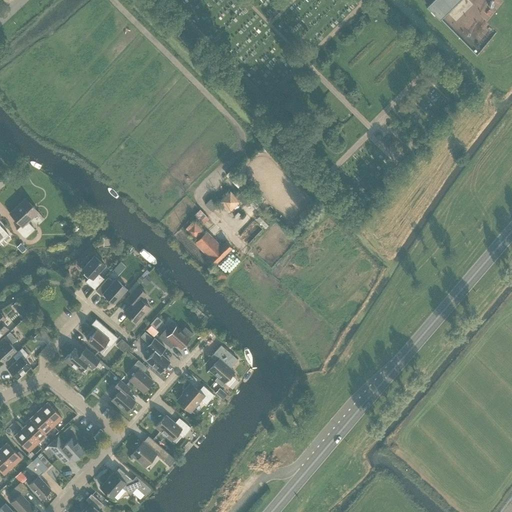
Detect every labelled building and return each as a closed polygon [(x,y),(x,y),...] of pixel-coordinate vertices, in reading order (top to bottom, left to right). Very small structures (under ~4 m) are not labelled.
[(433,0),(428,6),(441,19),(460,0),(433,0)] [(256,197),(246,187),(237,196),(247,206),(256,197)] [(229,214),(241,205),(231,193),(219,202),(229,214)] [(28,222),(38,212),(25,198),(10,213),(21,226),(17,230),(25,238),(35,229),(28,222)] [(218,206),(211,199),(205,204),(212,211),(218,206)] [(209,219),(200,210),(194,215),(203,225),(209,219)] [(9,235),(0,225),(0,243),(1,243),(3,246),(7,243),(5,241),(10,237),(9,235)] [(66,235),(67,236),(69,239),(74,235),(69,230),(65,234),(66,235)] [(213,268),(232,249),(226,242),(221,247),(206,232),(194,244),(209,259),(206,262),(213,268)] [(26,249),(21,243),(17,247),(22,253),(26,249)] [(98,274),(105,266),(94,256),(82,269),(90,277),(86,281),(94,289),(104,279),(98,274)] [(120,262),(112,271),(119,277),(127,268),(120,262)] [(227,277),(221,271),(213,280),(219,285),(227,277)] [(144,278),(141,281),(146,285),(152,279),(147,275),(144,278)] [(108,277),(96,291),(101,296),(103,294),(114,304),(127,289),(116,279),(113,282),(108,277)] [(137,323),(150,308),(141,300),(146,294),(137,286),(127,298),(132,303),(124,312),(137,323)] [(22,307),(18,302),(11,308),(16,312),(22,307)] [(110,347),(118,338),(96,319),(91,324),(97,329),(87,341),(99,351),(105,343),(110,347)] [(151,325),(146,330),(147,331),(153,336),(158,331),(152,326),(151,325)] [(181,349),(190,338),(176,326),(170,333),(165,329),(158,337),(168,345),(172,341),(181,349)] [(11,345),(17,339),(10,332),(4,338),(7,341),(0,347),(0,358),(4,362),(16,351),(11,345)] [(160,372),(169,361),(160,353),(165,348),(154,338),(149,344),(150,346),(148,348),(153,352),(146,360),(160,372)] [(238,360),(232,355),(221,345),(211,356),(217,361),(207,372),(207,373),(210,370),(218,377),(215,380),(221,385),(224,382),(228,386),(235,378),(231,375),(234,371),(230,368),(238,360)] [(17,379),(30,366),(24,359),(29,355),(22,348),(13,356),(16,360),(8,368),(17,379)] [(91,369),(99,359),(89,350),(84,356),(75,348),(65,359),(79,372),(86,364),(91,369)] [(143,392),(153,380),(144,373),(148,368),(138,360),(131,367),(136,371),(129,380),(143,392)] [(110,369),(105,365),(98,373),(102,377),(110,369)] [(125,412),(135,401),(126,393),(130,388),(120,380),(114,388),(119,392),(111,400),(125,412)] [(206,404),(214,395),(203,385),(198,391),(190,383),(185,389),(186,390),(177,400),(190,412),(201,400),(206,404)] [(227,394),(220,388),(215,393),(223,399),(227,394)] [(39,410),(53,426),(62,418),(47,402),(39,410)] [(44,434),(45,433),(53,426),(39,410),(30,419),(31,420),(44,434)] [(177,425),(166,415),(156,427),(171,440),(178,433),(183,437),(191,428),(181,420),(177,425)] [(46,435),(45,433),(44,434),(31,420),(23,428),(37,443),(46,435)] [(28,451),(37,443),(23,428),(14,436),(28,451)] [(74,461),(84,451),(72,437),(64,444),(59,438),(56,441),(55,439),(49,444),(59,454),(64,450),(74,461)] [(175,460),(169,454),(152,439),(147,446),(143,442),(132,455),(144,466),(155,454),(163,461),(170,466),(175,460)] [(0,448),(0,452),(12,466),(21,458),(7,443),(0,448)] [(0,470),(3,474),(12,466),(0,452),(0,470)] [(38,455),(37,456),(48,467),(51,464),(40,453),(38,455)] [(36,457),(24,468),(35,479),(28,485),(41,498),(50,489),(38,476),(43,472),(47,469),(36,457)] [(25,476),(21,472),(15,477),(20,482),(25,476)] [(136,475),(132,480),(125,473),(120,479),(113,472),(101,487),(112,497),(122,487),(130,494),(136,487),(145,495),(151,489),(136,475)] [(19,511),(29,511),(34,508),(23,496),(28,491),(20,482),(10,491),(16,497),(10,502),(19,511)] [(89,503),(81,511),(99,511),(98,510),(103,504),(91,494),(86,500),(89,503)] [(13,511),(14,511),(5,503),(0,508),(0,511),(13,511)]
